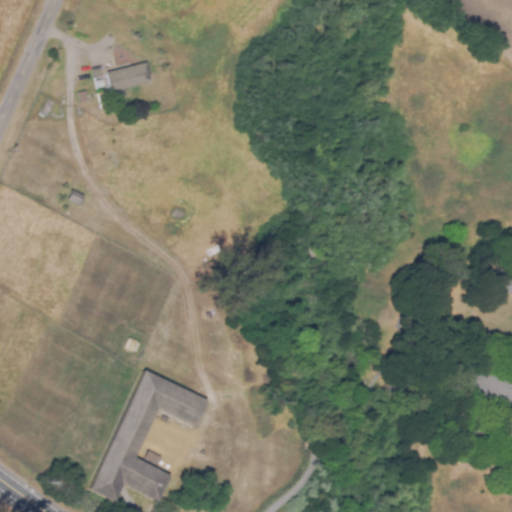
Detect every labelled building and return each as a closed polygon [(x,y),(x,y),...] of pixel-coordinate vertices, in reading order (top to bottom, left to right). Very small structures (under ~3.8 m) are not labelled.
[(110,91),(106,72),(145,63),(149,82),(110,91)] [(93,77),(91,69),(100,67),(102,75),(93,77)] [(80,102),(77,93),(84,91),(86,100),(80,102)] [(118,105),(117,99),(124,97),(126,103),(118,105)] [(78,206),(65,200),(70,190),(82,195),(78,206)] [(131,351),(123,348),(127,338),(135,341),(131,351)] [(164,474),(130,458),(153,410),(187,427),(200,400),(137,370),(80,486),(107,499),(116,482),(152,499),(164,474)]
